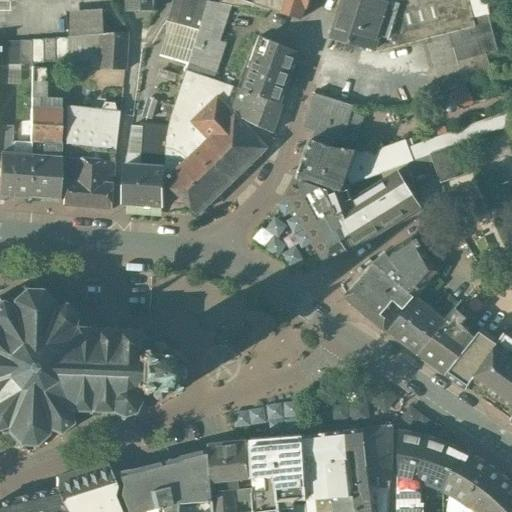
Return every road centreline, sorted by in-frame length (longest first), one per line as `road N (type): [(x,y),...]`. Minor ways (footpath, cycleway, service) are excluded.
road 1 (residential): [(211,253),(271,181),(312,56),(320,0)]
road 2 (residential): [(295,298),(310,281),(433,220),(494,307)]
road 3 (tertiary): [(511,445),(295,298)]
road 4 (tertiary): [(211,253),(0,229)]
